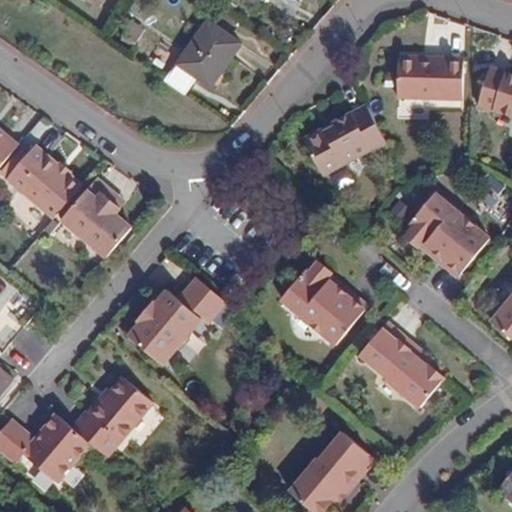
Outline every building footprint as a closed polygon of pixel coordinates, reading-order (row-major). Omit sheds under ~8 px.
[(241,43),(208,20),(177,65),(166,81),(186,94),(196,78),(211,87),(241,43)] [(421,57),(401,56),(400,98),(466,99),(466,58),(433,58),(433,60),(421,60),(421,57)] [(511,112),(511,70),(493,65),(482,105),(511,112)] [(374,155),(390,147),(369,107),(335,124),(338,130),(327,135),(324,130),(311,137),(309,145),(326,176),(372,152),(374,155)] [(335,124),(324,130),(327,135),(338,130),(335,124)] [(0,170),(17,151),(0,135),(0,170)] [(8,180),(54,221),(79,192),(68,181),(64,186),(53,176),(57,172),(34,152),(25,162),(8,180)] [(2,175),(8,180),(25,162),(19,156),(2,175)] [(70,179),(60,169),(57,172),(53,176),(64,186),(68,181),(70,179)] [(126,202),(120,197),(124,192),(104,175),(65,220),(108,257),(139,224),(121,208),(126,202)] [(126,202),(130,197),(124,192),(120,197),(126,202)] [(418,245),(419,243),(424,247),(428,243),(433,248),(430,253),(458,275),(489,238),(436,193),(404,229),(406,236),(418,245)] [(257,224),(266,214),(249,201),(241,211),(257,224)] [(424,247),(430,253),(433,248),(428,243),(424,247)] [(351,295),(343,289),(345,286),(315,263),(286,300),(341,346),(373,309),(368,305),(370,303),(357,293),(356,295),(353,293),(351,295)] [(215,328),(232,307),(201,281),(183,303),(172,294),(159,308),(156,306),(142,323),(145,326),(135,337),(172,367),(208,323),(215,328)] [(345,286),(343,289),(351,295),(353,293),(345,286)] [(511,298),(494,320),(511,334),(511,298)] [(425,409),(449,380),(432,366),(429,369),(406,348),(411,343),(390,325),(364,355),(391,377),(389,379),(425,409)] [(432,366),(434,364),(411,343),(406,348),(429,369),(432,366)] [(0,395),(14,378),(0,366),(0,395)] [(91,413),(88,411),(73,428),(94,446),(108,457),(154,401),(124,377),(105,402),(102,399),(91,413)] [(73,428),(64,421),(58,416),(46,431),(50,435),(44,442),(40,438),(36,442),(12,423),(0,437),(0,448),(20,466),(30,454),(64,482),(94,446),(73,428)] [(320,487),(340,465),(346,470),(365,449),(334,423),(314,448),(310,445),(281,480),(309,505),(323,490),(320,487)] [(46,431),(40,438),(44,442),(50,435),(46,431)] [(323,490),(327,493),(346,470),(340,465),(320,487),(323,490)]
